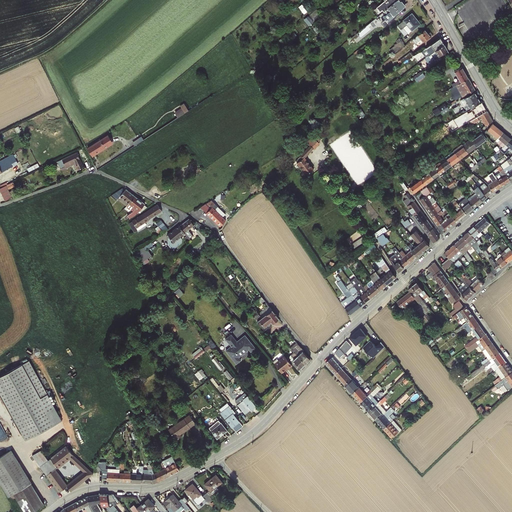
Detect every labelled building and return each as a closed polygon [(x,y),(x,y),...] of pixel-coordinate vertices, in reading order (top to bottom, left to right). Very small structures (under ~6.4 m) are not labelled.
[(389,8),(398,0),(386,0),(378,8),(380,11),(383,10),(384,12),(386,10),(389,8)] [(405,5),(400,0),(398,0),(389,8),(394,15),(405,5)] [(305,19),(310,26),(322,17),(316,10),(305,19)] [(397,25),(405,36),(420,23),(412,13),(397,25)] [(329,29),(326,31),(331,38),(339,31),(337,29),(332,33),(329,29)] [(430,36),(425,30),(414,39),(417,42),(422,38),(424,40),(430,36)] [(444,44),(440,38),(422,50),(425,55),(408,68),(410,70),(428,56),(444,44)] [(396,54),(405,46),(401,41),(391,50),(395,55),(396,54)] [(444,44),(428,56),(430,59),(427,61),(429,64),(448,50),(444,44)] [(404,64),(414,56),(411,53),(402,61),(404,64)] [(469,79),(462,67),(454,71),(460,80),(452,85),(453,87),(455,86),(469,79)] [(415,80),(417,82),(425,77),(423,73),(415,80)] [(469,79),(455,86),(461,97),(475,90),(473,87),(469,79)] [(465,112),(481,102),(475,92),(461,100),(466,109),(464,110),(465,112)] [(481,102),(465,112),(463,113),(465,116),(467,115),(467,116),(473,113),(476,118),(487,111),(481,101),(481,102)] [(177,116),(189,109),(185,102),(180,105),(182,107),(175,112),(177,116)] [(493,122),(487,111),(476,118),(470,122),(471,125),(481,119),(486,126),(491,122),(493,122)] [(493,124),(486,132),(496,140),(503,132),(493,124)] [(503,132),(496,140),(504,146),(505,145),(506,145),(511,139),(503,132)] [(476,147),(486,139),(482,134),(472,141),(476,147)] [(88,149),(94,158),(115,144),(109,135),(88,149)] [(462,145),(464,147),(468,153),(476,147),(472,141),(470,139),(462,145)] [(305,159),(314,149),(315,150),(319,145),(317,143),(314,140),(310,145),(310,146),(297,162),(307,175),(314,170),(305,159)] [(461,150),(459,148),(454,152),(455,153),(460,159),(468,153),(464,147),(461,150)] [(58,162),(61,168),(75,162),(79,169),(84,167),(76,153),(58,162)] [(455,153),(447,160),(451,165),(460,159),(455,153)] [(0,172),(18,164),(15,158),(0,165),(0,172)] [(439,163),(440,165),(445,170),(451,165),(447,160),(446,158),(439,163)] [(510,166),(503,170),(510,181),(511,179),(511,160),(511,159),(507,161),(510,166)] [(61,168),(62,170),(74,164),(77,170),(79,169),(75,162),(61,168)] [(440,165),(435,169),(439,175),(445,170),(440,165)] [(501,167),(497,169),(502,176),(497,180),(501,186),(505,184),(510,181),(503,170),(501,167)] [(368,179),(376,173),(373,169),(365,174),(368,179)] [(430,170),(427,172),(433,179),(439,175),(435,169),(432,171),(430,170)] [(433,179),(427,172),(419,178),(425,185),(433,179)] [(488,175),(493,182),(489,185),(493,192),(496,190),(501,186),(497,180),(494,174),(493,173),(492,172),(488,175)] [(409,186),(414,193),(425,185),(419,178),(409,186)] [(453,180),(447,185),(449,188),(451,190),(456,186),(457,186),(453,180)] [(478,182),(476,184),(482,191),(487,197),(493,192),(489,185),(487,186),(483,183),(480,185),(478,182)] [(14,184),(0,190),(6,202),(13,200),(9,191),(16,187),(14,184)] [(471,187),(482,201),(487,197),(482,191),(479,193),(474,188),(473,188),(472,186),(471,187)] [(474,208),(482,201),(471,187),(469,188),(475,194),(468,200),(468,201),(469,202),(474,208)] [(120,197),(130,204),(135,197),(126,190),(125,191),(123,189),(121,191),(111,197),(118,202),(119,199),(120,197)] [(409,201),(405,204),(413,215),(413,216),(420,210),(408,193),(405,195),(409,201)] [(419,200),(425,209),(431,205),(425,196),(419,200)] [(120,197),(119,199),(124,203),(123,204),(127,207),(130,204),(120,197)] [(130,204),(127,207),(127,208),(133,212),(132,214),(128,217),(130,220),(139,212),(138,211),(139,211),(144,204),(135,197),(130,204)] [(457,222),(466,214),(461,208),(455,201),(454,199),(446,207),(447,209),(452,204),(458,211),(452,216),(457,222)] [(210,204),(213,201),(212,200),(201,207),(207,213),(207,212),(213,207),(210,204)] [(218,207),(213,201),(210,204),(213,207),(207,212),(220,226),(226,220),(216,210),(218,207)] [(469,202),(461,208),(466,214),(474,208),(469,202)] [(158,205),(145,214),(149,219),(161,211),(158,205)] [(437,213),(431,205),(425,209),(426,210),(431,217),(437,213)] [(427,219),(420,210),(413,216),(420,224),(427,219)] [(431,217),(443,234),(447,230),(441,223),(443,222),(443,221),(437,213),(431,217)] [(145,214),(129,225),(135,234),(147,226),(145,223),(150,220),(149,219),(145,214)] [(441,223),(447,230),(457,222),(452,216),(449,214),(447,216),(445,217),(447,219),(443,221),(443,222),(441,223)] [(476,226),(482,232),(491,224),(485,217),(476,226)] [(189,219),(179,226),(184,232),(186,235),(189,239),(192,236),(188,229),(193,225),(189,219)] [(414,222),(411,219),(404,224),(406,227),(414,222)] [(433,228),(427,219),(420,224),(421,226),(426,233),(433,228)] [(164,225),(158,228),(161,233),(167,229),(164,225)] [(180,235),(184,232),(179,226),(167,235),(168,238),(168,244),(170,248),(174,248),(181,243),(182,238),(180,235)] [(469,232),(477,243),(479,245),(482,243),(480,240),(481,240),(477,236),(482,232),(476,226),(469,232)] [(433,228),(426,233),(433,242),(439,237),(433,228)] [(413,233),(410,235),(418,244),(416,246),(421,253),(429,246),(421,236),(416,230),(413,233)] [(472,246),(477,243),(469,232),(464,236),(472,246)] [(383,234),(377,238),(382,246),(387,242),(385,239),(386,238),(383,234)] [(472,246),(464,236),(455,244),(463,254),(473,247),(472,246)] [(360,238),(353,243),(356,247),(363,241),(360,238)] [(412,243),(408,246),(409,248),(411,250),(417,257),(421,253),(416,246),(415,245),(414,246),(412,243)] [(453,262),(463,254),(455,244),(448,251),(445,253),(449,258),(453,262)] [(142,246),(140,247),(132,252),(135,255),(142,250),(144,249),(142,246)] [(399,252),(398,250),(395,247),(392,249),(399,258),(402,255),(399,252)] [(150,260),(148,257),(152,254),(148,248),(140,254),(146,263),(150,260)] [(411,250),(403,257),(408,264),(417,257),(411,250)] [(498,271),(502,268),(497,261),(496,262),(493,258),(492,258),(490,256),(490,255),(486,250),(484,252),(493,265),(498,271)] [(503,257),(508,263),(511,260),(511,250),(503,257)] [(398,272),(403,268),(398,261),(395,256),(393,258),(391,257),(389,258),(398,272)] [(403,257),(398,261),(403,268),(408,264),(403,257)] [(502,268),(508,263),(503,257),(497,261),(502,268)] [(383,268),(384,267),(387,271),(389,269),(386,265),(387,264),(381,258),(375,263),(378,267),(380,265),(383,268)] [(449,258),(442,264),(444,265),(442,266),(445,270),(454,263),(453,262),(449,258)] [(365,279),(352,260),(346,264),(354,274),(357,279),(358,280),(371,298),(374,295),(380,291),(374,284),(370,288),(367,284),(365,286),(362,281),(365,279)] [(494,274),(498,271),(493,265),(490,268),(493,272),(494,274)] [(438,267),(436,268),(439,273),(435,275),(443,287),(450,283),(438,267)] [(380,278),(379,279),(385,286),(396,277),(390,270),(380,278)] [(494,274),(493,272),(488,276),(492,280),(496,276),(494,274)] [(375,283),(374,284),(380,291),(385,286),(379,279),(377,276),(372,280),(375,283)] [(472,296),(476,293),(471,286),(470,285),(468,284),(469,283),(465,279),(463,276),(460,278),(466,285),(464,287),(472,296)] [(455,284),(456,286),(458,285),(460,286),(462,285),(456,278),(453,281),(455,284)] [(480,278),(471,286),(476,293),(485,285),(480,278)] [(356,289),(359,294),(366,302),(371,298),(358,280),(356,281),(357,282),(353,285),(356,289)] [(348,289),(353,296),(360,306),(366,302),(359,294),(356,289),(353,291),(348,283),(345,284),(347,286),(346,287),(348,289)] [(419,283),(413,287),(424,301),(429,297),(419,283)] [(443,287),(452,300),(459,295),(450,283),(443,287)] [(348,289),(346,287),(344,289),(346,292),(347,291),(352,297),(353,296),(348,289)] [(405,296),(410,303),(416,299),(420,304),(416,307),(427,322),(432,319),(428,313),(432,311),(424,301),(413,287),(409,290),(410,292),(405,296)] [(472,296),(464,287),(461,289),(460,288),(459,289),(468,301),(472,296)] [(261,296),(255,301),(258,305),(265,301),(261,296)] [(360,306),(353,296),(352,297),(343,303),(350,314),(360,306)] [(405,296),(398,302),(403,309),(410,303),(405,296)] [(454,305),(458,311),(464,307),(460,301),(454,305)] [(253,309),(249,312),(266,332),(268,330),(267,328),(279,319),(269,307),(258,315),(253,309)] [(468,322),(475,317),(467,307),(458,313),(457,314),(460,319),(463,317),(468,322)] [(409,312),(406,315),(413,323),(416,321),(409,312)] [(470,333),(473,331),(480,325),(475,317),(468,322),(456,331),(458,333),(465,327),(470,333)] [(480,325),(473,331),(480,339),(487,334),(480,325)] [(276,332),(270,337),(274,342),(276,341),(280,337),(276,332)] [(486,349),(493,344),(487,334),(480,339),(486,349)] [(245,335),(237,341),(231,335),(226,339),(231,346),(226,350),(237,364),(241,360),(239,358),(249,350),(251,352),(256,349),(245,335)] [(470,347),(477,342),(479,340),(477,338),(467,345),(469,347),(470,347)] [(377,347),(371,340),(364,347),(375,358),(386,348),(382,343),(377,347)] [(477,342),(470,347),(472,350),(475,348),(474,347),(479,344),(477,342)] [(296,343),(290,348),(292,349),(296,354),(305,364),(310,359),(303,352),(304,351),(296,343)] [(493,344),(486,349),(493,358),(500,353),(493,344)] [(201,346),(192,353),(196,358),(205,350),(201,346)] [(341,359),(346,355),(340,348),(335,354),(334,354),(337,357),(338,356),(341,359)] [(291,354),(286,358),(289,360),(298,371),(305,364),(296,354),(292,349),(289,352),(291,354)] [(500,368),(507,363),(500,353),(493,358),(492,359),(484,365),(467,378),(469,381),(486,368),(487,370),(490,367),(494,372),(500,368)] [(292,366),(285,357),(275,365),(281,373),(288,368),(289,369),(292,366)] [(482,363),(484,365),(492,359),(491,357),(489,358),(488,358),(482,363)] [(342,369),(333,358),(326,364),(336,375),(342,369)] [(218,360),(216,361),(222,369),(225,368),(218,360)] [(28,378),(35,374),(27,361),(20,365),(28,378)] [(511,369),(507,363),(500,368),(507,377),(511,373),(511,369)] [(28,378),(20,365),(0,377),(0,397),(26,441),(63,419),(35,374),(28,378)] [(200,379),(206,374),(201,368),(195,373),(200,379)] [(352,379),(342,369),(336,375),(345,385),(352,379)] [(353,374),(355,377),(361,371),(359,369),(353,374)] [(497,388),(506,382),(511,389),(511,387),(511,373),(507,377),(506,378),(499,383),(496,385),(497,388)] [(360,388),(352,379),(345,385),(353,394),(360,388)] [(365,407),(369,412),(375,406),(379,403),(373,397),(381,390),(379,387),(377,388),(368,397),(361,403),(365,407)] [(360,388),(353,394),(361,403),(368,397),(360,388)] [(243,398),(237,402),(246,413),(251,409),(252,410),(256,406),(248,396),(244,399),(243,398)] [(375,406),(369,412),(377,420),(383,415),(386,412),(381,405),(388,400),(385,397),(382,400),(379,403),(375,406)] [(236,413),(228,403),(220,409),(222,412),(221,413),(233,427),(239,421),(234,414),(236,413)] [(391,407),(386,412),(388,415),(394,410),(391,407)] [(391,424),(383,415),(377,420),(385,429),(391,424)] [(173,439),(179,447),(201,431),(193,421),(187,426),(189,428),(173,439)] [(394,421),(391,424),(385,429),(392,438),(402,430),(394,421)] [(222,423),(211,430),(217,438),(227,430),(222,423)] [(77,487),(84,480),(93,473),(72,454),(66,446),(47,460),(40,465),(43,470),(60,492),(67,486),(71,491),(77,487)] [(40,450),(32,455),(40,465),(47,460),(40,450)] [(1,459),(20,490),(31,484),(17,461),(18,461),(12,452),(1,459)] [(165,468),(169,476),(180,470),(172,454),(168,456),(171,463),(169,464),(170,466),(165,468)] [(13,495),(20,490),(1,459),(0,459),(0,483),(8,498),(13,495)] [(143,470),(143,483),(155,483),(158,482),(154,473),(152,469),(150,464),(147,465),(148,470),(147,470),(143,470)] [(139,474),(131,474),(131,482),(143,483),(143,470),(144,466),(139,466),(139,474)] [(107,479),(107,481),(119,482),(119,473),(112,473),(112,467),(108,467),(108,471),(103,471),(103,479),(107,479)] [(165,468),(154,473),(158,482),(169,476),(165,468)] [(124,473),(119,473),(119,482),(131,482),(131,474),(131,471),(125,470),(124,473)] [(209,490),(206,493),(209,496),(219,488),(217,486),(222,482),(216,475),(204,484),(209,490)] [(20,490),(33,511),(34,511),(44,506),(31,484),(20,490)] [(201,494),(192,484),(185,490),(193,499),(197,496),(198,497),(201,494)] [(23,511),(33,511),(20,490),(13,495),(23,511)] [(208,502),(212,499),(209,496),(206,493),(203,496),(208,502)] [(88,496),(89,505),(101,502),(100,494),(88,496)] [(113,494),(100,494),(101,502),(102,505),(106,505),(106,507),(109,511),(114,511),(117,510),(114,505),(117,502),(113,497),(113,494)] [(188,506),(182,499),(179,501),(173,494),(166,500),(166,501),(163,503),(171,511),(172,511),(181,505),(185,509),(188,506)] [(75,503),(79,510),(89,505),(88,496),(75,503)] [(149,499),(137,508),(140,511),(147,511),(148,511),(152,508),(155,506),(149,499)] [(75,503),(64,509),(67,511),(79,511),(79,510),(75,503)]
